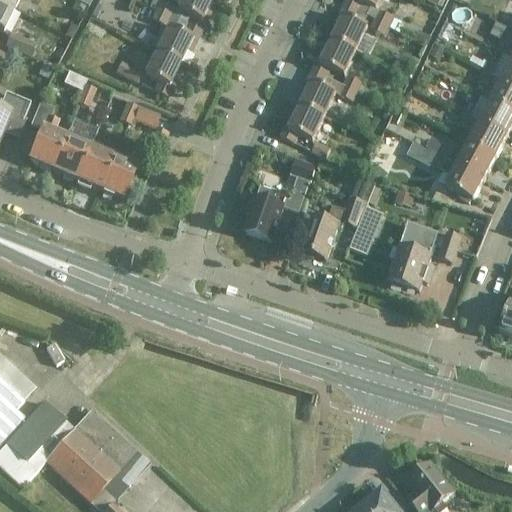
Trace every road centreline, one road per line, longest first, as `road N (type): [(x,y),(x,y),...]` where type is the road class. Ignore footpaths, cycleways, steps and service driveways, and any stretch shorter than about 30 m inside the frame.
road 1 (residential): [(457,353),(186,262)]
road 2 (residential): [(186,262),(256,79),(296,0)]
road 3 (secondary): [(164,318),(384,391)]
road 4 (secondary): [(392,371),(173,298)]
road 5 (residential): [(186,262),(0,190)]
road 6 (secondary): [(173,298),(0,234)]
road 7 (secondary): [(0,248),(164,318)]
road 8 (unclassified): [(306,511),(356,459),(384,391)]
road 9 (residential): [(457,353),(511,222)]
road 10 (secondary): [(384,391),(511,428)]
road 11 (secondary): [(511,406),(392,371)]
